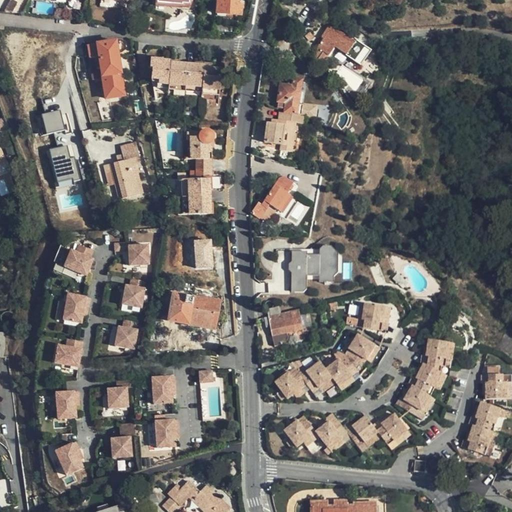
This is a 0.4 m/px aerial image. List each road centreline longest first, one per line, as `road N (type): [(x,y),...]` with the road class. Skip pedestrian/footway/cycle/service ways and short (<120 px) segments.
road 1 (tertiary): [(256,49),(241,142),(250,359)]
road 2 (residential): [(256,49),(0,21)]
road 3 (residential): [(344,405),(375,379),(396,346),(410,355),(406,380),(383,402)]
road 4 (tertiary): [(397,478),(251,469)]
road 5 (residential): [(397,478),(408,454),(432,449),(462,427),(476,374)]
